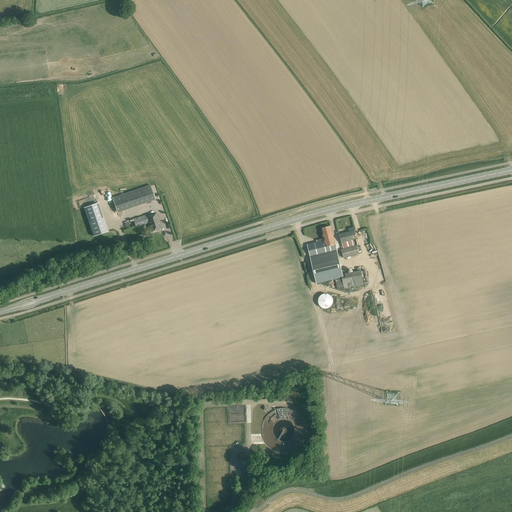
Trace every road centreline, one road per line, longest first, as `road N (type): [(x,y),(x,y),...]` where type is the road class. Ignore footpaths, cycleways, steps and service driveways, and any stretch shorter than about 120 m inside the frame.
road 1 (secondary): [(0,313),(330,210),(511,171)]
road 2 (unclassified): [(257,511),(286,491),(347,498),(511,437)]
